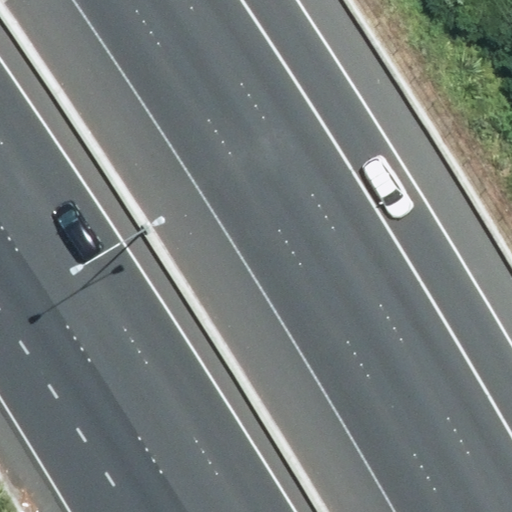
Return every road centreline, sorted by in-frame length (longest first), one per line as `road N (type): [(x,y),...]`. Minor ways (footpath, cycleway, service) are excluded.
road 1 (motorway): [(148,0),(272,175),(463,511)]
road 2 (motorway): [(188,511),(0,221)]
